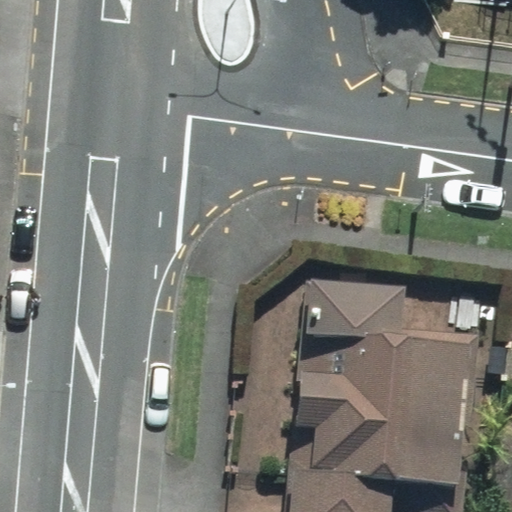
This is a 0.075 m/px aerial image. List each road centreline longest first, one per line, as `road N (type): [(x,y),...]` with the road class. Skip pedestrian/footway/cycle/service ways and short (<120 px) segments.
road 1 (secondary): [(66,511),(101,86)]
road 2 (residential): [(101,86),(201,116),(511,158)]
